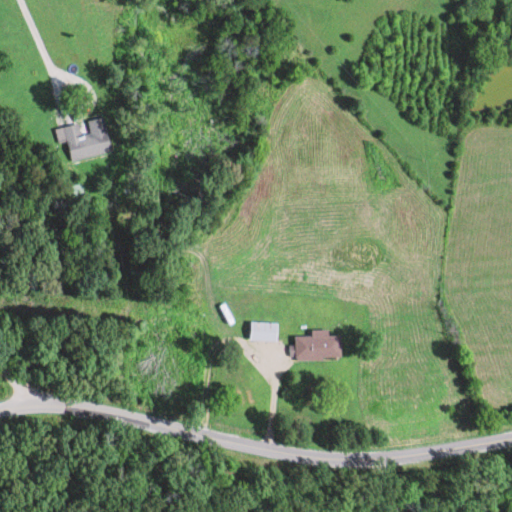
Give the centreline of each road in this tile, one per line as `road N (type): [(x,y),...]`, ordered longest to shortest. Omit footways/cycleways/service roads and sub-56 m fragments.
road 1 (tertiary): [(0,411),(84,408),(303,459),(362,462),(511,439)]
road 2 (residential): [(205,437),(191,197),(288,72),(288,0)]
